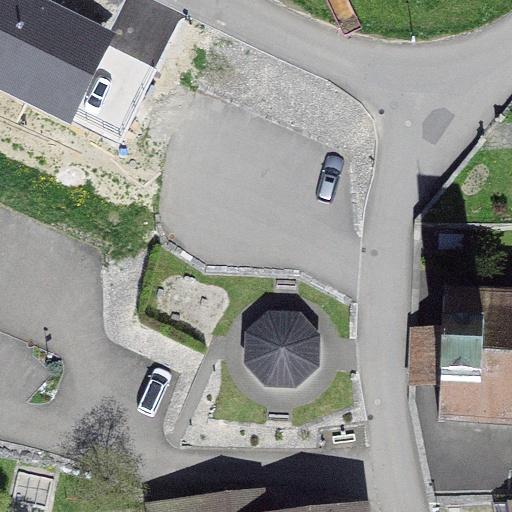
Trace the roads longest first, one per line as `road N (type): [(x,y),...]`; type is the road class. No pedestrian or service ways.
road 1 (residential): [(416,511),(396,471),(385,296),(408,156),(436,102)]
road 2 (residential): [(436,102),(227,0)]
